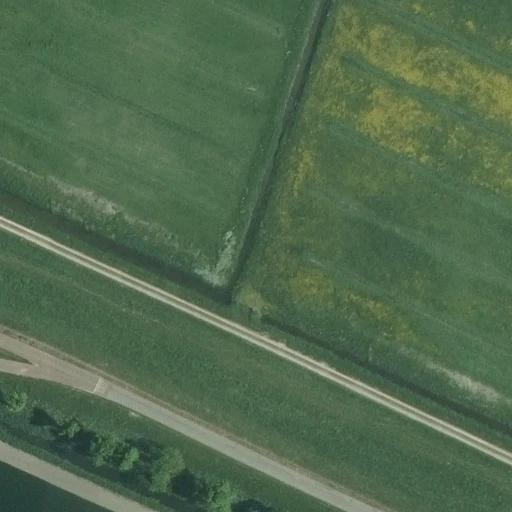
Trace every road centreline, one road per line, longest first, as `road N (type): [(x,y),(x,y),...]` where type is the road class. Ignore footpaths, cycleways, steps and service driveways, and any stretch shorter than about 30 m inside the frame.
road 1 (track): [(0,227),(511,464)]
road 2 (unclassified): [(372,511),(72,374)]
